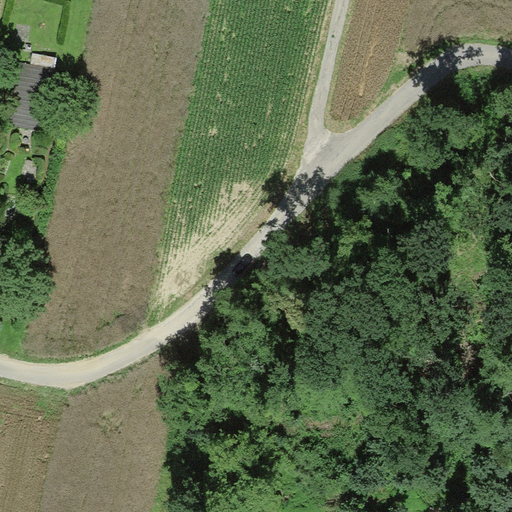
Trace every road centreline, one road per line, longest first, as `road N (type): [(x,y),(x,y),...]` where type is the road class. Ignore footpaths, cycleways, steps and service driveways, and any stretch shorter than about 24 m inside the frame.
road 1 (unclassified): [(0,363),(32,370),(98,366),(171,329),(446,63),(472,55),(511,61)]
road 2 (track): [(314,189),(339,0)]
